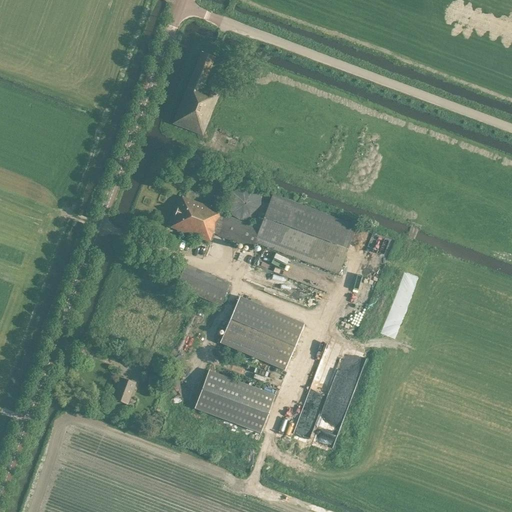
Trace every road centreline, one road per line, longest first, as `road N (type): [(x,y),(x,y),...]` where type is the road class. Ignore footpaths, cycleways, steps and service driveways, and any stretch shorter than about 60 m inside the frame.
road 1 (tertiary): [(0,493),(182,7)]
road 2 (tertiary): [(511,130),(182,7)]
